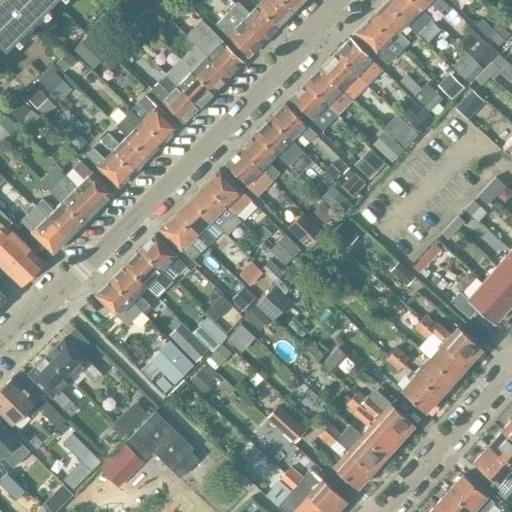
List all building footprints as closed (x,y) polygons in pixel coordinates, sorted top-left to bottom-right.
[(0,0),(0,40),(5,46),(51,0),(0,0)] [(292,10),(281,0),(259,0),(255,4),(277,26),(292,10)] [(302,0),(281,0),(292,10),(302,0)] [(412,0),(387,0),(385,2),(406,24),(416,34),(425,26),(431,19),(421,9),(412,0)] [(412,0),(421,9),(429,1),(439,11),(446,5),(441,0),(412,0)] [(277,26),(255,4),(248,12),(237,2),(231,9),(262,40),(277,26)] [(398,32),(406,24),(385,2),(370,17),(392,38),(402,49),(408,42),(398,32)] [(121,26),(133,14),(121,3),(110,16),(121,26)] [(262,40),(231,9),(216,23),(227,33),(226,34),(247,55),(262,40)] [(101,41),(114,28),(103,16),(90,29),(101,41)] [(383,47),(392,38),(370,17),(355,32),(376,54),(377,53),(387,63),(394,57),(383,47)] [(241,61),(220,40),(210,31),(195,45),(205,55),(226,76),(241,61)] [(87,38),(75,50),(90,65),(102,53),(87,38)] [(349,38),(334,53),(356,74),(366,85),(374,77),(380,70),(370,60),(371,59),(349,38)] [(486,43),(473,57),(475,59),(484,67),(497,53),(488,45),(486,43)] [(226,76),(205,55),(195,45),(189,51),(180,60),(212,91),(226,76)] [(62,73),(77,58),(69,49),(53,65),(62,73)] [(366,85),(356,74),(334,53),(319,68),(351,100),(366,85)] [(472,59),(458,74),(468,83),(481,68),(472,59)] [(212,91),(180,60),(172,68),(166,74),(176,85),(197,106),(212,91)] [(496,66),(492,62),(491,61),(482,70),(488,75),(496,66)] [(351,100),(319,68),(305,83),(326,104),(337,114),(351,100)] [(480,84),(488,75),(482,70),(474,78),(480,84)] [(53,92),(63,80),(54,71),(43,82),(53,92)] [(441,99),(425,84),(421,88),(406,74),(399,81),(430,111),(441,99)] [(461,87),(448,74),(437,86),(450,99),(461,87)] [(197,106),(176,85),(168,93),(158,82),(151,89),(162,99),(161,100),(182,121),(197,106)] [(305,83),(290,98),(311,119),(312,119),(322,129),(329,122),(337,114),(326,104),(305,83)] [(47,98),(35,86),(25,96),(37,108),(47,98)] [(471,91),(463,100),(473,110),(481,101),(471,91)] [(176,126),(155,105),(154,106),(144,96),(138,102),(148,112),(140,120),(161,142),(176,126)] [(432,118),(411,98),(398,112),(418,132),(432,118)] [(19,122),(30,110),(20,100),(9,112),(19,122)] [(305,125),(284,104),(269,119),(290,140),(298,132),(308,142),(315,136),(305,125)] [(161,142),(140,120),(130,110),(123,117),(133,127),(125,135),(147,157),(161,142)] [(0,139),(4,144),(20,128),(5,114),(0,118),(0,139)] [(301,150),(290,140),(269,119),(254,134),(275,155),(286,165),(301,150)] [(147,157),(125,135),(117,143),(107,133),(101,140),(111,150),(132,171),(147,157)] [(268,163),(275,155),(254,134),(240,148),(261,169),(271,179),(278,173),(268,163)] [(511,134),(502,146),(511,155),(511,134)] [(132,171),(111,150),(103,158),(93,148),(86,154),(97,165),(96,165),(117,186),(132,171)] [(253,177),(261,169),(240,148),(225,163),(246,184),(257,194),(263,188),(253,177)] [(372,154),(358,168),(368,178),(382,164),(372,154)] [(111,192),(90,171),(89,171),(79,161),(73,167),(83,178),(75,186),(96,208),(111,192)] [(331,164),(323,171),(332,179),(339,172),(331,164)] [(251,200),(219,169),(204,184),(236,216),(251,200)] [(349,195),(362,182),(353,174),(341,187),(349,195)] [(96,208),(75,186),(64,176),(58,183),(59,183),(51,191),(50,190),(50,191),(60,201),(82,222),(96,208)] [(478,196),(487,204),(504,185),(495,177),(478,196)] [(236,216),(204,184),(189,199),(211,220),(221,231),(236,216)] [(503,188),(496,196),(501,200),(506,200),(511,195),(503,188)] [(82,222),(60,201),(52,209),(42,199),(35,206),(46,216),(67,237),(82,222)] [(203,228),(211,220),(189,199),(175,214),(196,235),(206,245),(213,239),(203,228)] [(473,200),(464,208),(477,221),(485,212),(473,200)] [(67,237),(46,216),(35,206),(27,214),(21,220),(31,231),(52,252),(67,237)] [(6,225),(10,220),(0,209),(0,262),(21,283),(43,262),(6,225)] [(188,243),(196,235),(175,214),(160,229),(181,250),(182,249),(192,260),(198,253),(188,243)] [(455,230),(463,221),(458,215),(449,224),(455,230)] [(300,223),(292,232),(304,244),(306,247),(321,232),(306,217),(300,223)] [(253,221),(248,227),(255,234),(261,228),(253,221)] [(354,235),(340,223),(329,236),(343,248),(354,235)] [(447,238),(455,230),(449,224),(441,233),(447,238)] [(154,234),(139,249),(160,271),(170,281),(178,273),(185,267),(174,256),(175,256),(154,234)] [(299,250),(283,234),(270,248),(286,263),(299,250)] [(413,267),(418,272),(440,249),(435,244),(413,267)] [(160,271),(139,249),(124,264),(145,286),(153,277),(164,288),(170,281),(160,271)] [(511,280),(511,251),(510,249),(495,266),(511,280)] [(251,284),(262,272),(252,262),(240,274),(251,284)] [(284,274),(272,262),(263,271),(275,283),(284,274)] [(411,275),(397,262),(389,271),(404,284),(411,275)] [(137,294),(145,286),(124,264),(109,279),(131,300),(141,311),(148,304),(137,294)] [(511,301),(511,280),(495,266),(481,282),(508,306),(511,301)] [(141,311),(131,300),(109,279),(94,294),(116,315),(127,325),(141,311)] [(508,306),(481,282),(467,298),(459,291),(450,301),(469,318),(477,308),(493,323),(508,306)] [(293,295),(280,284),(275,290),(287,301),(293,295)] [(272,316),(287,301),(275,290),(260,305),(272,316)] [(242,317),(225,301),(212,315),(229,331),(242,317)] [(269,319),(256,307),(246,317),(259,330),(269,319)] [(480,346),(457,326),(450,334),(438,323),(436,325),(424,315),(419,321),(431,331),(443,342),(466,362),(480,346)] [(225,334),(209,319),(195,334),(211,349),(225,334)] [(431,331),(419,321),(414,327),(426,338),(431,331)] [(189,332),(177,343),(195,362),(207,351),(189,332)] [(100,372),(79,351),(64,337),(56,346),(53,346),(49,350),(49,353),(47,355),(71,378),(82,367),(94,379),(100,372)] [(466,362),(443,342),(429,358),(452,378),(466,362)] [(158,357),(153,362),(175,384),(180,379),(193,366),(170,344),(158,357)] [(222,345),(210,358),(218,366),(231,354),(222,345)] [(398,368),(409,356),(397,346),(386,358),(398,368)] [(60,389),(71,378),(47,355),(45,357),(42,357),(37,362),(38,365),(29,373),(73,415),(79,408),(60,389)] [(452,378),(429,358),(415,373),(438,393),(452,378)] [(215,382),(202,370),(191,381),(204,394),(215,382)] [(438,393),(415,373),(401,390),(424,410),(438,393)] [(66,420),(40,394),(35,400),(12,377),(0,389),(0,412),(12,424),(26,410),(32,416),(39,409),(58,428),(66,420)] [(413,422),(376,388),(368,396),(367,395),(365,397),(357,390),(352,397),(376,418),(398,438),(413,422)] [(183,392),(180,395),(180,401),(184,404),(189,404),(193,401),(193,395),(189,392),(183,392)] [(398,438),(376,418),(352,397),(346,403),(354,410),(352,412),(368,426),(362,433),(384,454),(398,438)] [(127,433),(145,416),(136,407),(118,424),(127,433)] [(305,431),(280,407),(270,418),(296,442),(305,431)] [(193,447),(154,410),(126,439),(145,457),(151,451),(178,477),(197,458),(190,451),(193,447)] [(511,417),(502,429),(511,438),(511,417)] [(342,432),(331,421),(325,428),(336,438),(342,432)] [(22,444),(0,422),(0,454),(6,460),(22,444)] [(336,438),(325,428),(318,434),(330,445),(336,438)] [(511,464),(511,438),(502,429),(488,445),(511,466),(511,464)] [(80,461),(63,479),(73,489),(100,460),(71,433),(62,443),(80,461)] [(384,454),(362,433),(348,449),(370,469),(384,454)] [(511,466),(488,445),(473,461),(497,482),(505,472),(511,478),(511,466)] [(100,471),(115,485),(139,461),(124,446),(100,471)] [(370,469),(348,449),(333,465),(356,486),(370,469)] [(332,511),(345,498),(310,467),(302,476),(290,465),(284,472),(328,511),(332,511)] [(328,511),(284,472),(278,479),(290,489),(276,505),(283,511),(328,511)] [(486,494),(463,473),(448,489),(471,510),(486,494)] [(24,490),(7,474),(0,481),(0,483),(16,499),(24,490)] [(469,511),(471,510),(448,489),(434,505),(442,511),(469,511)] [(42,503),(50,511),(54,511),(62,504),(52,493),(42,503)]
